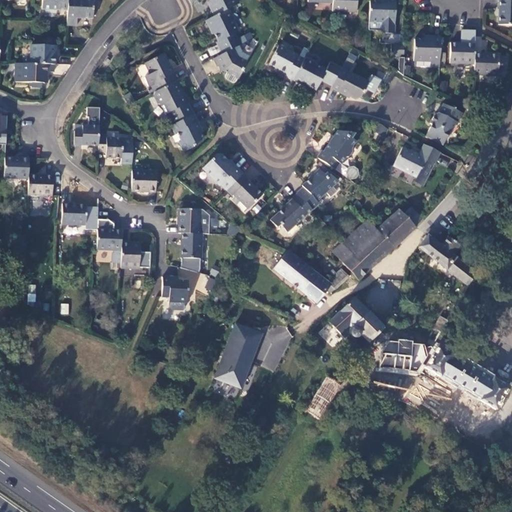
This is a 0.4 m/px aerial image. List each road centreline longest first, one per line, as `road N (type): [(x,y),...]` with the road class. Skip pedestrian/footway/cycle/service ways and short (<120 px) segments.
road 1 (residential): [(395,112),(226,112),(156,0)]
road 2 (residential): [(43,122),(55,157),(146,218),(158,235),(158,262)]
road 3 (residential): [(136,0),(94,42),(43,122)]
road 4 (residential): [(511,110),(428,223)]
